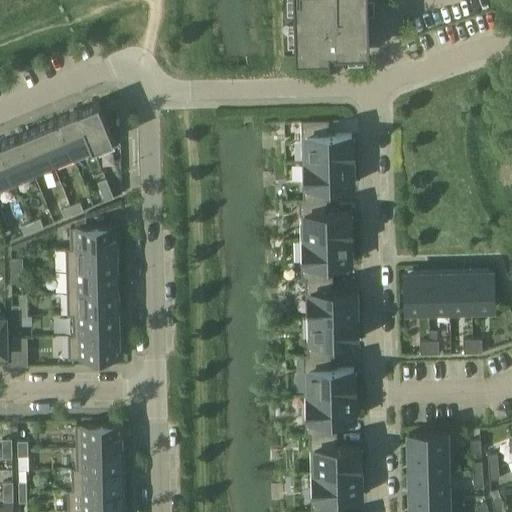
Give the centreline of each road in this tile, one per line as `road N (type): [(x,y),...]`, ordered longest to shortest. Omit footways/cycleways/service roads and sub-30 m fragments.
road 1 (residential): [(376,394),(368,89)]
road 2 (residential): [(155,389),(148,92)]
road 3 (residential): [(368,89),(148,92)]
road 4 (residential): [(148,92),(138,64),(113,65),(0,114)]
road 5 (residential): [(0,392),(155,389)]
road 6 (residential): [(511,42),(368,89)]
road 7 (residential): [(376,394),(483,392),(511,381)]
road 8 (residential): [(159,511),(155,389)]
